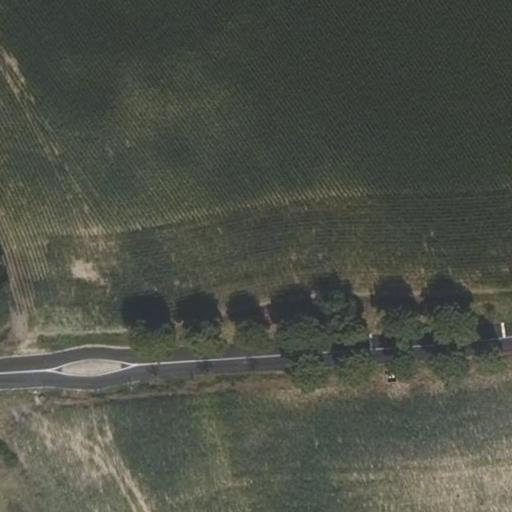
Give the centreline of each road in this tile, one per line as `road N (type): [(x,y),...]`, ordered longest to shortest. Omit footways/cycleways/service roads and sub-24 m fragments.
road 1 (tertiary): [(183,363),(511,337)]
road 2 (tertiary): [(183,363),(89,354),(0,374)]
road 3 (tertiary): [(0,376),(93,383),(183,363)]
